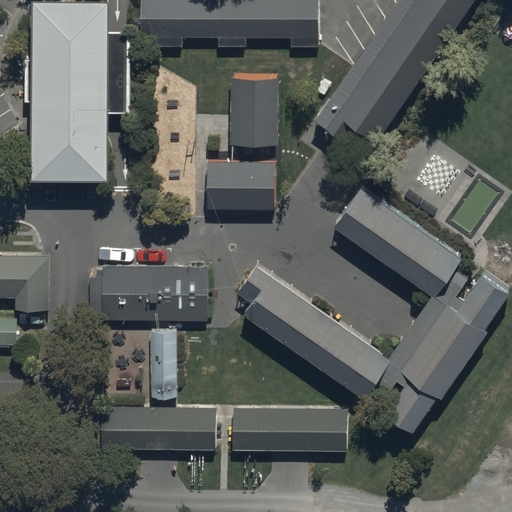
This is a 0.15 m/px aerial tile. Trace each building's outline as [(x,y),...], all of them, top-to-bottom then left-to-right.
[(105,0),(29,0),(28,164),(106,164),(105,0)] [(321,0),(139,0),(139,29),(155,29),(155,45),(189,45),(189,29),(214,29),(214,45),(251,45),(252,30),(293,30),(293,45),(321,45),(321,0)] [(376,128),(463,0),(388,0),(315,107),(347,129),(356,115),(376,128)] [(276,69),(237,70),(239,137),(278,137),(276,69)] [(228,76),(194,75),(194,121),(228,121),(228,76)] [(272,154),(205,155),(205,198),(272,197),(272,154)] [(439,284),(461,253),(360,180),(338,210),(439,284)] [(52,252),(0,251),(0,288),(20,289),(20,304),(53,302),(52,252)] [(207,261),(101,263),(102,316),(208,314),(207,261)] [(365,381),(383,355),(266,274),(248,300),(365,381)] [(467,284),(390,400),(417,418),(494,302),(467,284)] [(21,308),(0,307),(0,335),(20,336),(21,308)] [(179,321),(153,321),(153,388),(179,388),(179,321)] [(218,398),(108,398),(107,446),(217,446),(218,398)] [(11,400),(0,400),(0,441),(12,441),(11,400)] [(350,404),(229,401),(228,448),(349,451),(350,404)]
